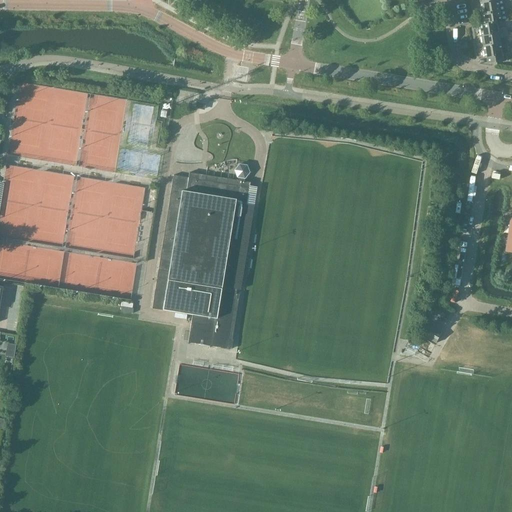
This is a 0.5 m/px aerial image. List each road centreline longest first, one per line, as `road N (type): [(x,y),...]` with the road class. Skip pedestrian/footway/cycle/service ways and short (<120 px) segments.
road 1 (residential): [(511,101),(291,64)]
road 2 (residential): [(291,64),(231,54),(141,8)]
road 3 (residential): [(141,8),(0,4)]
